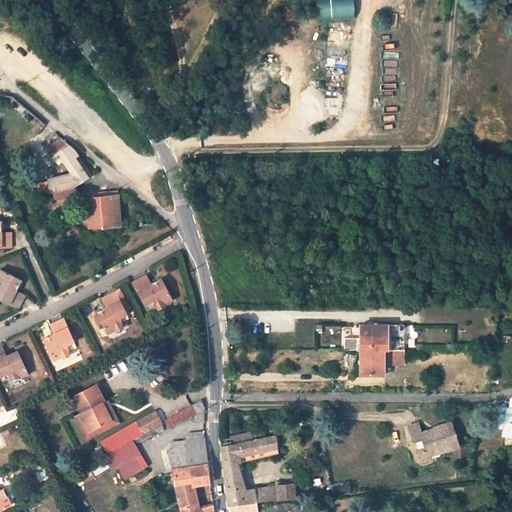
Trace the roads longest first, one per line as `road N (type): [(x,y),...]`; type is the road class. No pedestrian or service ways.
road 1 (unclassified): [(47,0),(165,151),(191,239)]
road 2 (residential): [(191,239),(214,339),(212,428),(222,511)]
road 3 (residential): [(191,239),(0,76)]
road 4 (residential): [(0,332),(191,239)]
road 5 (unknown): [(211,322),(411,321)]
road 6 (unknown): [(165,151),(364,145)]
